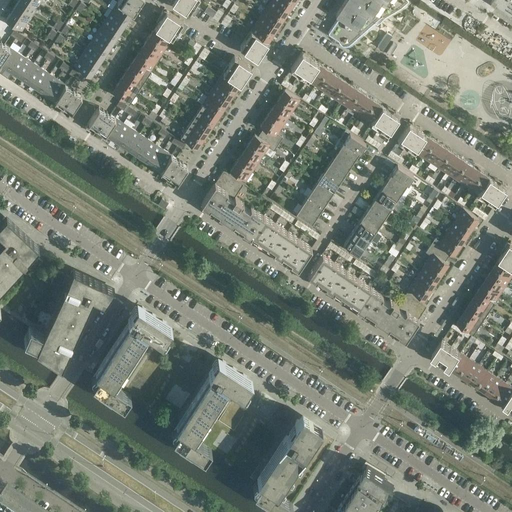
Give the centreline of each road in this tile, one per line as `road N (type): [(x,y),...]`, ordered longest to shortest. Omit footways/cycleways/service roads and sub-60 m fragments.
road 1 (residential): [(363,429),(136,277)]
road 2 (residential): [(296,278),(408,112)]
road 3 (secondary): [(190,511),(43,414)]
road 4 (residential): [(43,414),(136,277)]
road 5 (residential): [(136,277),(0,187)]
road 6 (residential): [(185,204),(272,74)]
road 7 (residential): [(72,128),(157,0)]
road 8 (residential): [(413,355),(496,227)]
road 9 (residential): [(487,511),(363,429)]
road 10 (secondary): [(34,429),(158,511)]
road 11 (residential): [(413,355),(296,278)]
road 12 (residential): [(185,204),(72,128)]
road 13 (residential): [(408,112),(296,38)]
road 14 (residential): [(296,278),(185,204)]
road 15 (residential): [(511,180),(408,112)]
